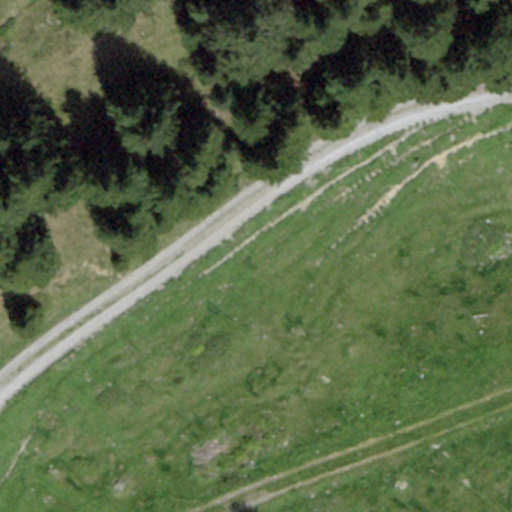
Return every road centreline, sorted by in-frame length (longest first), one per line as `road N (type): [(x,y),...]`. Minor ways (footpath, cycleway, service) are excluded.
road 1 (track): [(511,82),(348,143),(54,352),(0,401)]
road 2 (track): [(218,511),(511,396)]
